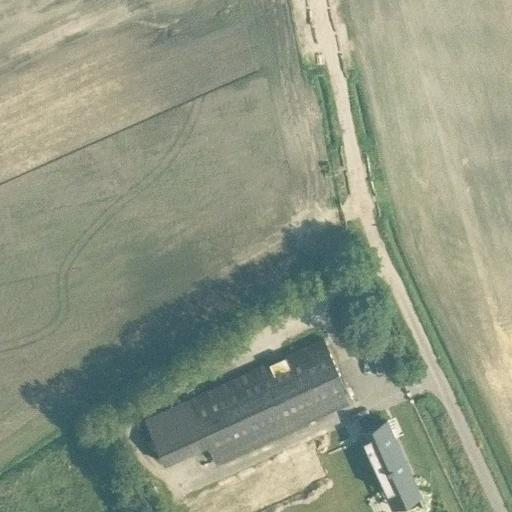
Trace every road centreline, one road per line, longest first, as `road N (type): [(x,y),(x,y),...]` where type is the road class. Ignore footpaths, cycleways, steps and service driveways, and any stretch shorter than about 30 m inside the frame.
road 1 (unclassified): [(501,511),(376,243)]
road 2 (track): [(376,243),(319,0)]
